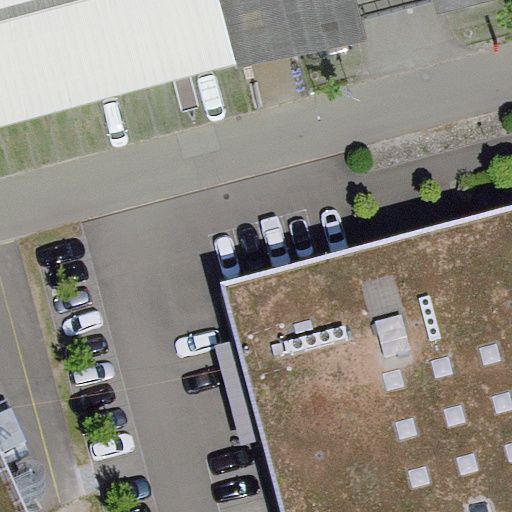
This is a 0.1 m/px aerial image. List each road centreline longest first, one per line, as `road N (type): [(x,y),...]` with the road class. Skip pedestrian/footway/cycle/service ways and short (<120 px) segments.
road 1 (residential): [(0,214),(105,177),(511,78)]
road 2 (unknown): [(105,177),(177,355),(216,511)]
